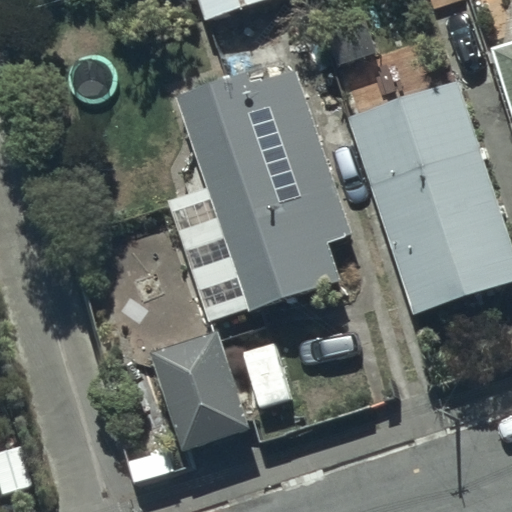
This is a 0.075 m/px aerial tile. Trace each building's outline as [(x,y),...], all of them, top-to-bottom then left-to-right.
[(194,0),(205,28),(274,0),(194,0)] [(511,43),(491,50),(511,119),(511,43)] [(291,66),(173,105),(202,191),(168,202),(208,321),(331,280),(320,247),(348,238),(291,66)] [(511,266),(445,79),(345,114),(417,318),(511,284),(511,266)] [(178,456),(249,431),(212,328),(141,353),(178,456)]
